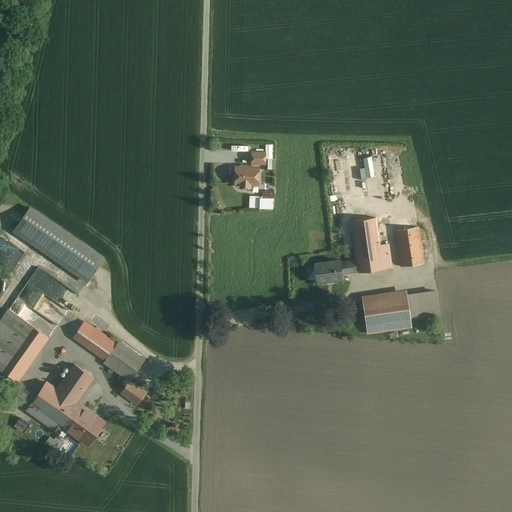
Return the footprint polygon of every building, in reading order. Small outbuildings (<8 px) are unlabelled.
[(252,152),(252,164),(265,164),(265,153),(252,152)] [(258,168),(236,167),(235,183),(241,183),(241,188),(250,188),(250,184),(258,184),(258,168)] [(249,195),(249,207),(274,208),(274,190),(262,190),(262,195),(249,195)] [(243,206),(242,195),(234,195),(235,206),(243,206)] [(30,206),(13,232),(88,283),(104,257),(30,206)] [(358,258),(360,271),(395,267),(392,241),(383,242),(379,214),(353,217),(358,258)] [(399,226),(404,263),(427,260),(422,223),(399,226)] [(0,259),(15,269),(26,253),(0,234),(0,259)] [(315,282),(345,279),(345,273),(360,271),(358,258),(343,260),(342,253),(312,257),(315,282)] [(68,309),(43,293),(54,276),(37,265),(17,297),(59,323),(68,309)] [(408,281),(362,288),(369,331),(414,324),(408,281)] [(0,365),(10,373),(18,378),(51,332),(10,303),(0,317),(0,365)] [(120,342),(88,320),(78,335),(110,357),(107,361),(133,380),(149,357),(123,338),(120,342)] [(95,375),(76,362),(57,389),(45,380),(25,409),(63,436),(66,430),(88,445),(104,421),(77,402),(95,375)] [(0,382),(2,384),(10,373),(0,365),(0,382)] [(125,391),(142,403),(150,392),(133,380),(125,391)] [(20,415),(14,425),(22,431),(29,421),(20,415)]
